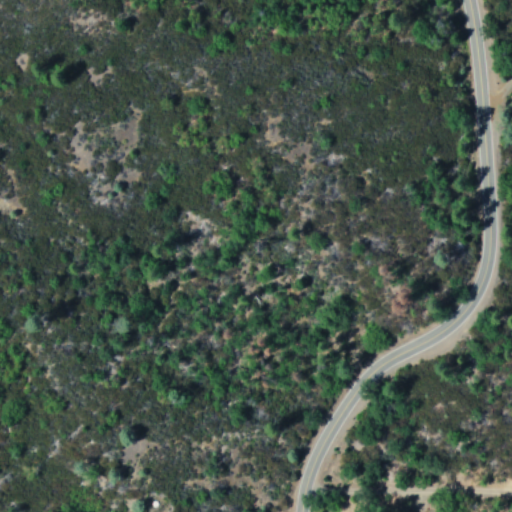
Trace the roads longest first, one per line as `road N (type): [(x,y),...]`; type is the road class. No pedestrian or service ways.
road 1 (residential): [(465,0),(481,109),(487,265),(459,317),(372,373),(321,443),(303,488)]
road 2 (track): [(303,488),(419,470),(473,511)]
